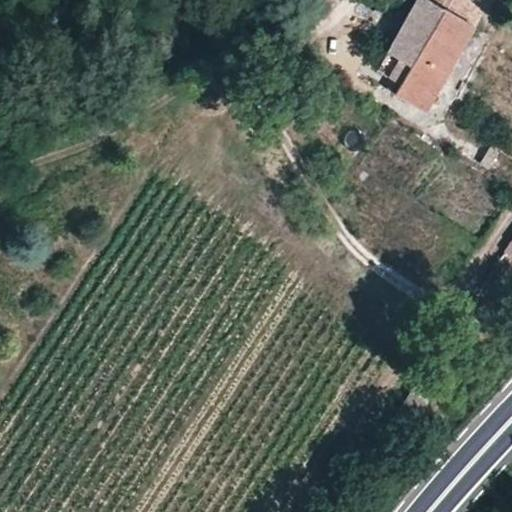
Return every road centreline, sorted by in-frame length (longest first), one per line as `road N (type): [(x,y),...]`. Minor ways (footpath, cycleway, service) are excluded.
road 1 (track): [(511,297),(431,299),(396,280),(354,247),(270,114),(272,56),(361,0)]
road 2 (secondary): [(511,420),(430,511)]
